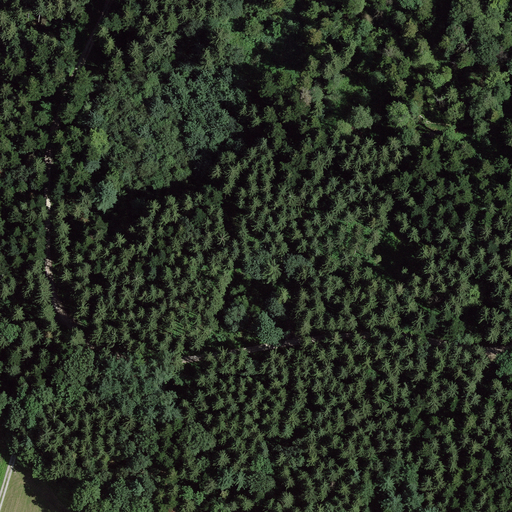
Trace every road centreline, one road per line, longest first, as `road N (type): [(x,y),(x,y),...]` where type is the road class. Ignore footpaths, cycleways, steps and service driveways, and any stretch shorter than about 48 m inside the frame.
road 1 (track): [(59,312),(96,350),(140,362),(347,334),(511,348)]
road 2 (track): [(112,0),(64,103),(48,164),(44,240),(59,312)]
road 3 (track): [(0,505),(41,344),(59,312)]
